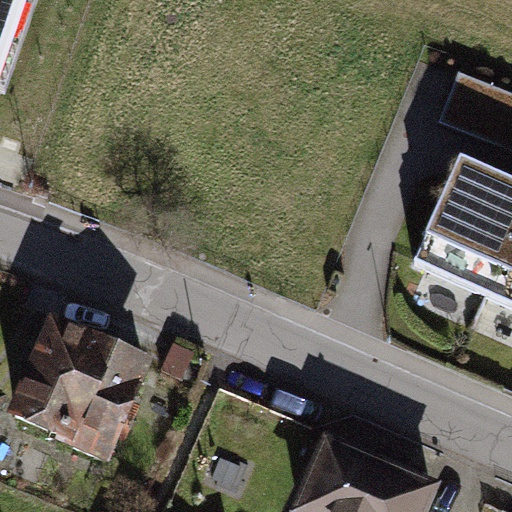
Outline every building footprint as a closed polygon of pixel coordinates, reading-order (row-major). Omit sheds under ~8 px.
[(0,0),(0,86),(27,0),(0,0)] [(511,101),(457,79),(439,126),(511,155),(511,101)] [(399,272),(511,323),(511,185),(451,158),(399,272)] [(53,330),(8,428),(112,475),(156,376),(53,330)] [(317,427),(282,511),(439,511),(452,484),(317,427)]
